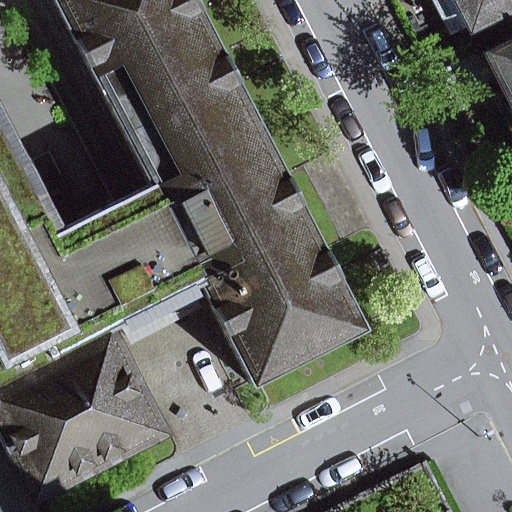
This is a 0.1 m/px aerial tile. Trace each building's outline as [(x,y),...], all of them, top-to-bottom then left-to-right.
[(51,0),(147,186),(198,285),(250,385),(357,331),(186,0),(51,0)] [(511,0),(455,0),(469,27),(511,4),(511,0)] [(511,41),(484,56),(511,110),(511,41)] [(0,438),(30,497),(153,434),(126,381),(103,334),(52,235),(0,133),(0,438)] [(174,298),(186,291),(198,285),(147,186),(52,235),(103,334),(162,304),(174,298)] [(174,298),(162,304),(166,316),(191,308),(186,291),(174,298)]
